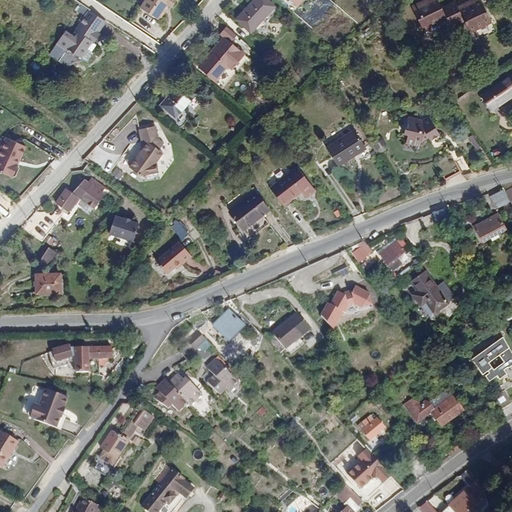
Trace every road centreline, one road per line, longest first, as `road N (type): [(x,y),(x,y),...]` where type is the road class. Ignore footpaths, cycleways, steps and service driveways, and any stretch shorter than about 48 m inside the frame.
road 1 (residential): [(511,172),(158,315)]
road 2 (residential): [(0,236),(219,0)]
road 3 (residential): [(158,315),(143,357),(35,511)]
road 4 (residential): [(158,315),(0,324)]
road 5 (residential): [(511,426),(394,511)]
